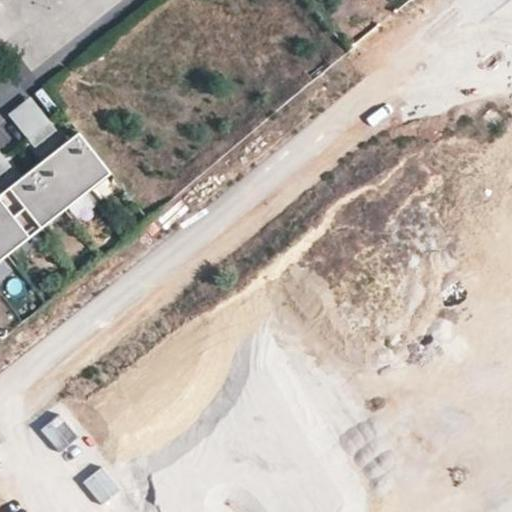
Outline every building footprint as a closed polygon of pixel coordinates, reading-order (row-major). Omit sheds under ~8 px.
[(35,92),(15,108),(34,133),(55,116),(35,92)] [(55,116),(34,133),(41,141),(61,125),(55,116)] [(0,261),(117,169),(85,128),(73,137),(62,146),(51,155),(27,174),(16,182),(4,192),(0,195),(0,261)] [(59,143),(62,146),(73,137),(70,134),(59,143)] [(48,151),(51,155),(62,146),(59,143),(48,151)] [(0,159),(9,152),(5,148),(0,151),(0,159)] [(9,152),(0,159),(0,172),(15,161),(9,152)] [(13,179),(16,182),(27,174),(24,170),(13,179)] [(13,179),(1,188),(4,192),(16,182),(13,179)] [(410,462),(441,511),(478,511),(436,445),(410,462)]
